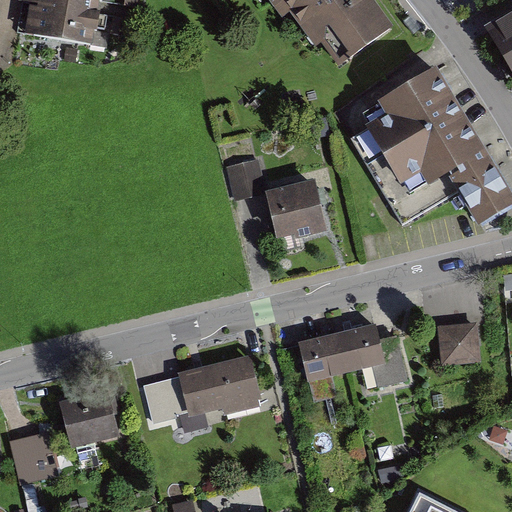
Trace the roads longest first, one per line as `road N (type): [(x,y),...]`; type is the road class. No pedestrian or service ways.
road 1 (residential): [(0,378),(511,251)]
road 2 (residential): [(426,0),(511,123)]
